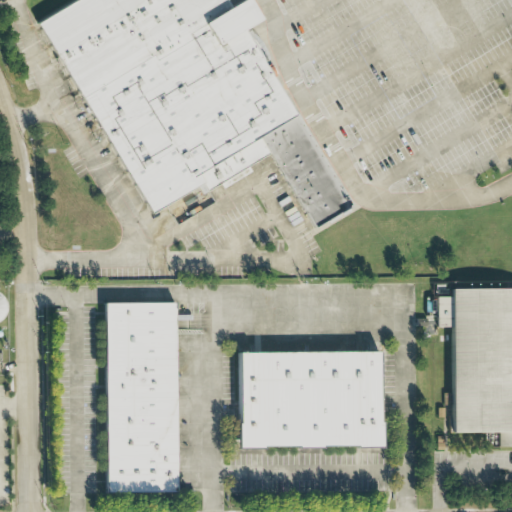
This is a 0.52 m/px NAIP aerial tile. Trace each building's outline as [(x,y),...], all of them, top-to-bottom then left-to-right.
[(221,0),(220,1),(219,0),(70,0),(31,24),(146,213),(199,181),(205,190),(263,155),(306,226),(342,204),(234,28),(247,20),(234,0),(221,0)] [(455,292),(511,291),(511,447),(500,448),(499,433),(457,434),(455,327),(438,327),(437,299),(455,298),(455,292)] [(8,308),(6,303),(3,297),(0,294),(0,322),(3,320),(6,314),(8,308)] [(110,488),(108,304),(175,303),(177,488),(110,488)] [(242,355),(382,352),(383,424),(385,423),(385,447),(362,448),(362,446),(326,446),(326,448),(302,449),(302,447),(267,447),(267,448),(242,449),(242,425),(243,425),(242,355)]
